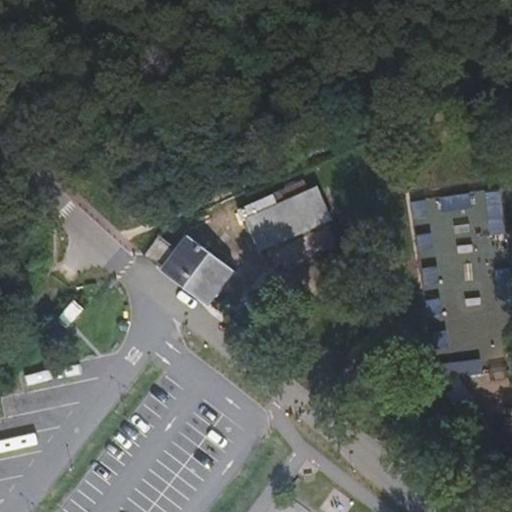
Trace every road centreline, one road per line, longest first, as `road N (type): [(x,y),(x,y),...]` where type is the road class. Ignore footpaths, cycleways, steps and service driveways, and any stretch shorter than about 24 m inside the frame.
road 1 (residential): [(433,511),(169,303)]
road 2 (unclassified): [(169,303),(0,146)]
